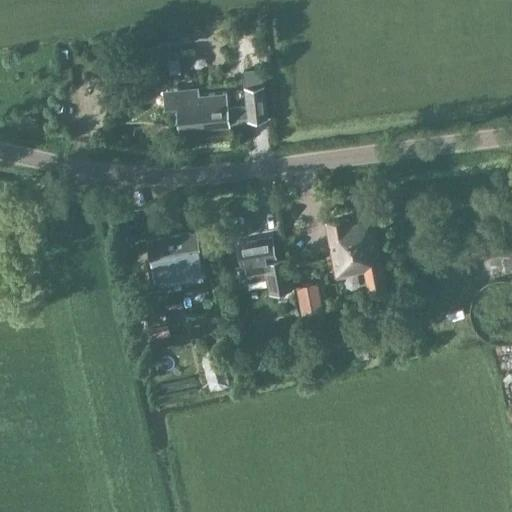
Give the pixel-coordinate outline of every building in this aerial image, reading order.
[(262,68),(243,70),(244,80),(245,87),(264,85),(262,68)] [(264,85),(245,87),(246,106),(247,117),(248,119),(267,117),(264,85)] [(198,86),(163,89),(165,108),(177,107),(179,129),(228,125),(228,122),(238,121),(237,118),(247,117),(246,106),(227,108),(226,92),(198,94),(198,86)] [(372,217),(326,226),(335,275),(365,270),(370,294),(386,291),(372,217)] [(147,241),(151,262),(156,261),(157,267),(161,266),(164,283),(204,276),(196,232),(147,241)] [(245,278),(246,282),(266,278),(269,294),(293,290),(287,256),(275,258),(271,236),(238,242),(242,265),(236,266),(239,279),(245,278)] [(323,311),(317,282),(296,286),(301,315),(323,311)] [(511,286),(505,284),(500,283),(495,283),(489,285),(483,288),(479,291),(475,295),(472,300),(470,306),(469,312),(469,317),(470,322),(473,327),(476,332),(480,336),(486,340),(493,342),(497,343),(503,342),(509,341),(511,339),(511,286)] [(223,334),(215,336),(217,343),(225,341),(223,334)] [(266,342),(256,344),(258,356),(269,353),(266,342)]
